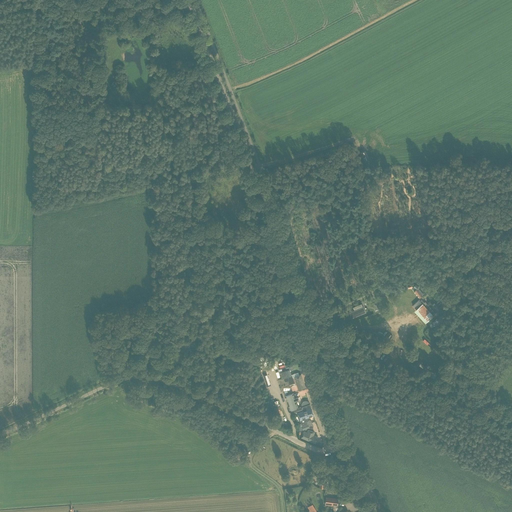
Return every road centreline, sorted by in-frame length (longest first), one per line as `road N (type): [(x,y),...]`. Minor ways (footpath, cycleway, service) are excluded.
road 1 (tertiary): [(341,447),(266,204),(188,0)]
road 2 (unclassified): [(341,447),(314,449),(149,377),(105,386),(0,435)]
road 3 (track): [(38,4),(190,6)]
